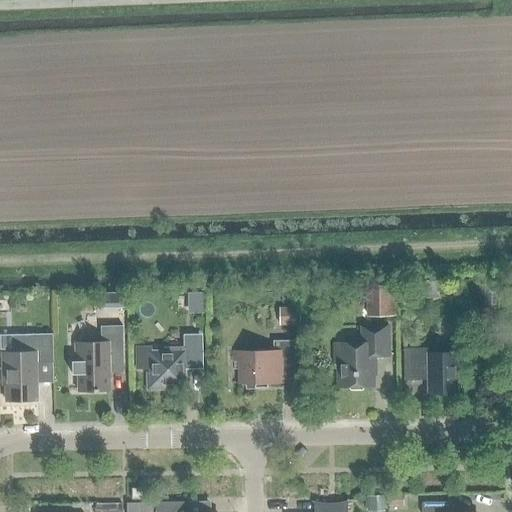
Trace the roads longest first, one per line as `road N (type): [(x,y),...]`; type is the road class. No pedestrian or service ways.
road 1 (unclassified): [(511,445),(487,432),(251,438)]
road 2 (unclassified): [(251,438),(0,448)]
